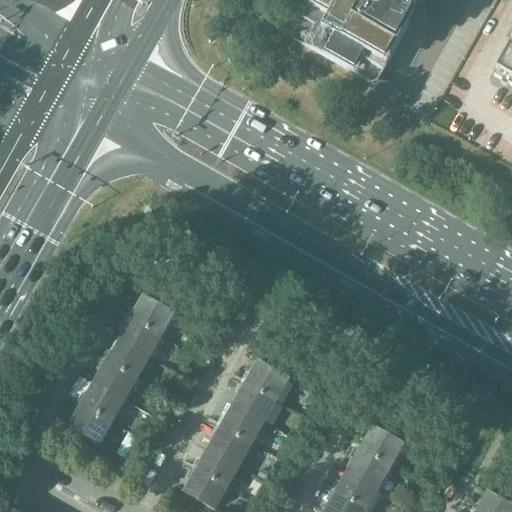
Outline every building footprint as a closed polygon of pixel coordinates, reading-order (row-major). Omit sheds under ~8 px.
[(414,14),(415,12),(420,13),(425,9),(425,3),(422,0),(412,0),(412,1),(410,0),(316,0),(312,8),(309,7),(300,1),(294,12),(303,17),(306,19),(295,39),(374,84),(408,25),(410,27),(419,32),(425,21),(414,14)] [(511,33),(510,37),(511,37),(511,43),(493,77),(501,82),(509,81),(507,85),(511,88),(511,33)] [(130,321),(161,339),(174,317),(143,299),(130,321)] [(118,343),(149,361),(161,339),(130,321),(118,343)] [(118,343),(106,364),(137,382),(149,361),(118,343)] [(106,364),(93,386),(124,404),(137,382),(106,364)] [(289,381),(257,364),(245,387),(276,404),(289,381)] [(81,408),(112,425),(124,404),(93,386),(81,408)] [(276,404),(245,387),(232,408),(263,426),(276,404)] [(112,425),(81,408),(68,430),(99,447),(112,425)] [(263,426),(232,408),(220,430),(251,447),(263,426)] [(208,451),(239,469),(251,447),(220,430),(208,451)] [(372,430),(359,452),(390,469),(403,447),(372,430)] [(239,469),(208,451),(195,473),(226,490),(239,469)] [(359,452),(347,473),(378,491),(390,469),(359,452)] [(214,511),(226,490),(195,473),(183,495),(212,511),(214,511)] [(366,511),(378,491),(347,473),(335,495),(364,511),(366,511)] [(364,511),(335,495),(324,511),(364,511)] [(511,511),(511,509),(487,495),(477,511),(511,511)]
